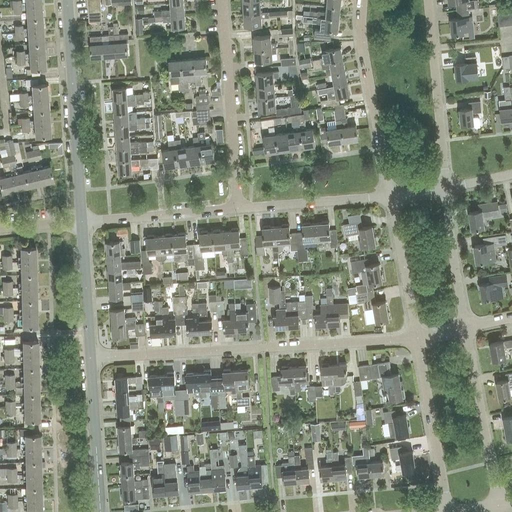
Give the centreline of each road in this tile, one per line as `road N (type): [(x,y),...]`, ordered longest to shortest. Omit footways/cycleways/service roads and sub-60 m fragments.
road 1 (residential): [(92,358),(416,338)]
road 2 (tertiary): [(80,222),(66,0)]
road 3 (residential): [(237,207),(222,0)]
road 4 (unclassified): [(389,195),(361,0)]
road 5 (residential): [(444,188),(427,0)]
road 6 (residential): [(497,504),(465,328)]
road 7 (unclassified): [(447,510),(416,338)]
road 8 (unclassified): [(80,222),(237,207)]
road 9 (tertiary): [(99,511),(92,358)]
road 10 (unclassified): [(237,207),(389,195)]
road 11 (unclassified): [(416,338),(389,195)]
road 12 (residential): [(465,328),(444,188)]
road 13 (tertiary): [(92,358),(80,222)]
